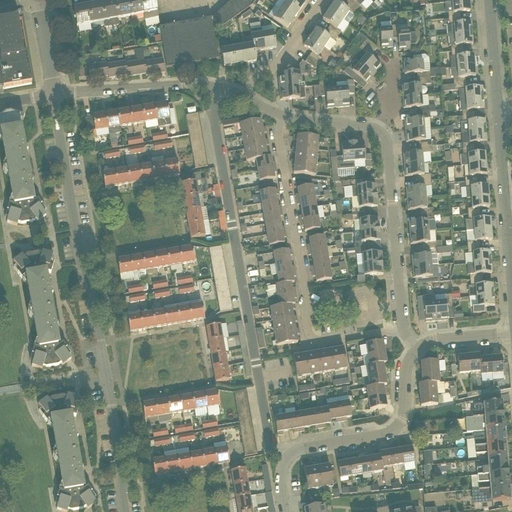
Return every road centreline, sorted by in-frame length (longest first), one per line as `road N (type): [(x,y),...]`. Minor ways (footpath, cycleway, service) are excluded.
road 1 (residential): [(124,511),(53,94)]
road 2 (residential): [(286,458),(270,448),(212,117),(220,88)]
road 3 (residential): [(282,116),(276,131),(312,337),(401,328)]
road 4 (residential): [(401,328),(386,142),(378,129),(282,116)]
road 5 (residential): [(511,283),(489,0)]
road 6 (residential): [(286,458),(391,432),(401,420),(407,361),(417,348)]
road 7 (residential): [(220,88),(53,94)]
road 8 (residential): [(243,96),(253,77),(278,64),(323,0)]
